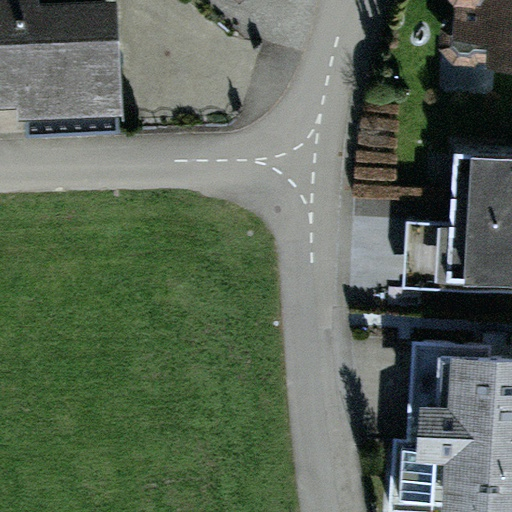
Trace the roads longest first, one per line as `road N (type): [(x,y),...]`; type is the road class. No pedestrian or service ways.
road 1 (residential): [(343,511),(306,164)]
road 2 (residential): [(0,169),(306,164)]
road 3 (residential): [(306,164),(346,0)]
